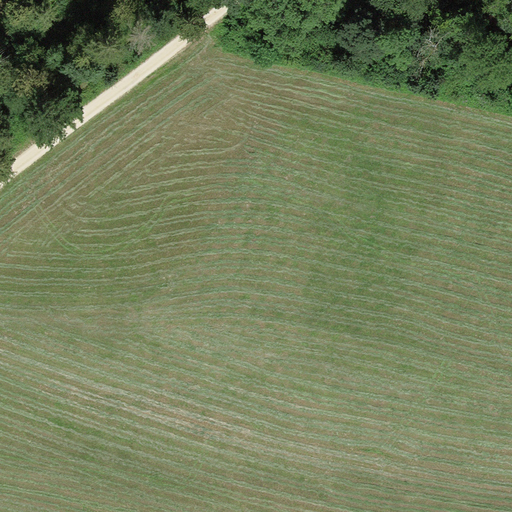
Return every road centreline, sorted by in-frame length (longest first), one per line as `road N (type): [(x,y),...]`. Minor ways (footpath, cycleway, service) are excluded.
road 1 (track): [(171,56),(511,148)]
road 2 (track): [(0,188),(241,0)]
